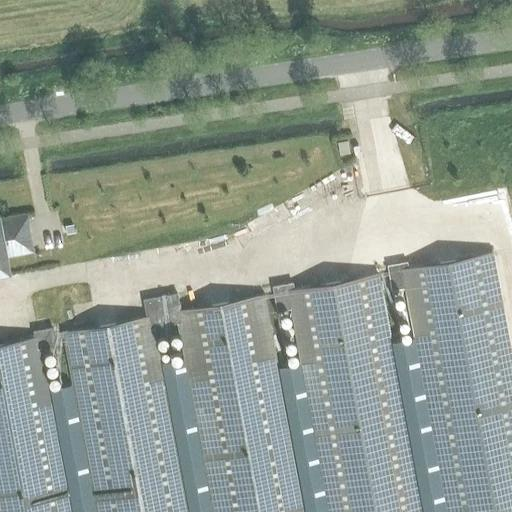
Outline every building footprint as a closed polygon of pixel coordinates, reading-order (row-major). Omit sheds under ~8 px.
[(0,270),(3,269),(0,253),(10,251),(5,225),(0,226),(0,270)] [(511,511),(511,361),(492,253),(407,268),(406,262),(387,266),(391,290),(405,288),(414,337),(390,342),(421,511),(511,511)] [(277,368),(304,511),(421,511),(390,342),(377,274),(293,289),(292,283),(272,287),(277,311),(292,309),(302,364),(277,368)] [(304,511),(277,368),(264,295),(180,311),(177,294),(160,297),(165,326),(177,324),(183,359),(160,364),(187,511),(304,511)] [(72,384),(48,388),(71,511),(187,511),(160,364),(153,328),(165,326),(160,297),(143,300),(146,317),(62,333),(72,384)] [(71,511),(48,388),(41,348),(55,345),(52,328),(33,332),(34,338),(0,344),(0,511),(71,511)]
